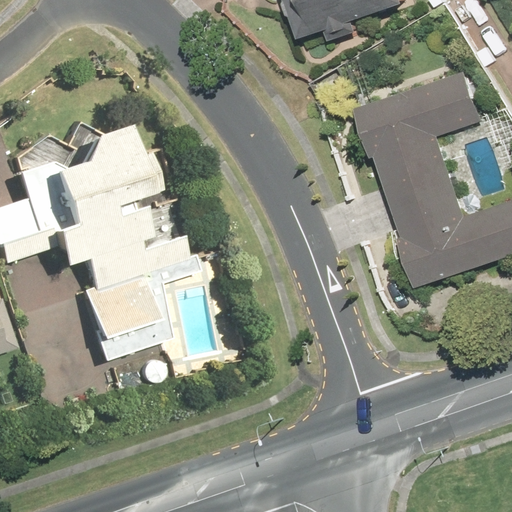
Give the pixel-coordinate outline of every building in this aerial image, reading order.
[(296,0),(310,39),(411,5),(409,0),(296,0)] [(366,108),(425,287),(511,258),(511,200),(469,215),(443,138),(487,123),(471,73),(366,108)] [(0,206),(0,264),(50,247),(57,267),(79,259),(89,287),(79,290),(103,359),(170,337),(152,286),(194,272),(181,234),(146,246),(130,198),(150,191),(126,122),(8,162),(21,199),(0,206)] [(0,353),(12,349),(0,312),(0,353)] [(137,370),(137,373),(137,375),(137,378),(138,381),(140,383),(142,386),(144,387),(146,389),(149,390),(152,390),(155,390),(158,390),(160,389),(163,387),(165,385),(167,383),(168,380),(169,378),(170,375),(170,372),(169,369),(168,366),(167,364),(165,362),(162,360),(160,359),(157,358),(154,357),(151,357),(149,358),(146,359),(143,360),(141,362),(139,364),(138,367),(137,370)]
